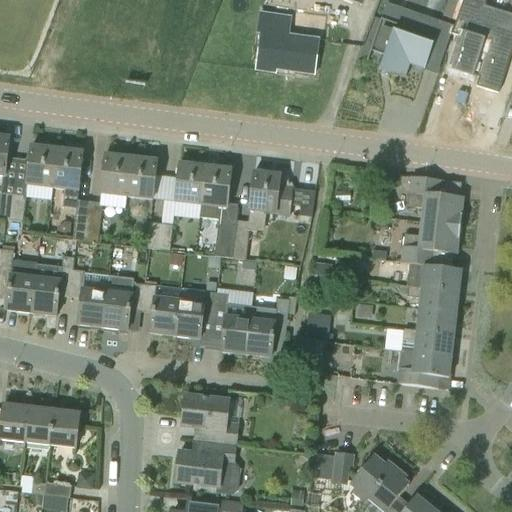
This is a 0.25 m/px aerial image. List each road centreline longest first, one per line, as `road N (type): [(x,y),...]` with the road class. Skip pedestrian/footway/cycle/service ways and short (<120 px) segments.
road 1 (residential): [(491,166),(0,98)]
road 2 (residential): [(129,511),(132,421),(120,387),(0,349)]
road 3 (residential): [(466,376),(491,166)]
road 4 (unknown): [(324,143),(361,30),(349,9),(316,0)]
road 5 (residential): [(465,457),(428,427),(351,418)]
